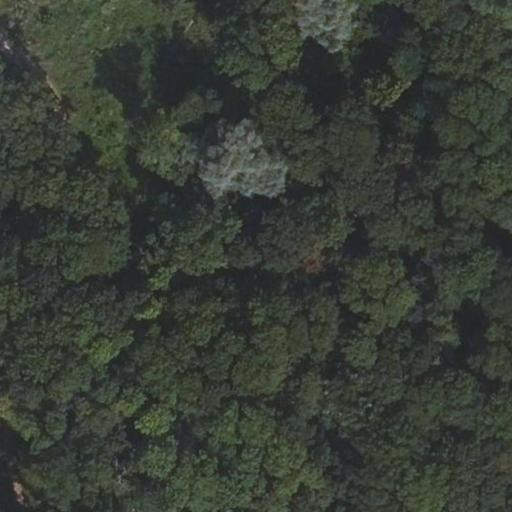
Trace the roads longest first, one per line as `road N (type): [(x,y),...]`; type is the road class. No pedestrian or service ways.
road 1 (track): [(511,231),(448,197),(389,199),(266,258),(28,328)]
road 2 (track): [(0,36),(41,76),(66,147),(61,223),(28,328)]
road 3 (track): [(28,328),(16,358),(11,445),(25,511)]
